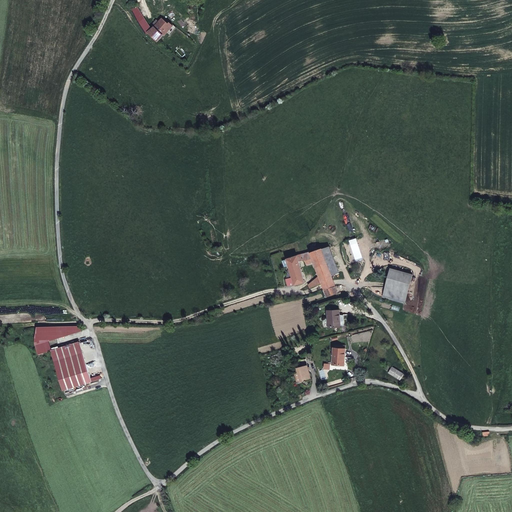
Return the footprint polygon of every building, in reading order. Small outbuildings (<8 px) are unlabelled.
[(149,33),(153,29),(137,7),(132,11),(139,23),(147,35),(149,33)] [(161,19),(153,29),(149,33),(162,43),(174,27),(171,25),(173,22),(165,17),(162,20),(161,19)] [(351,245),(357,267),(364,265),(357,243),(351,245)] [(330,249),(322,250),(331,276),(338,274),(330,249)] [(313,262),(317,274),(303,285),(305,290),(320,282),(332,280),(331,276),(322,250),(308,252),(302,254),(306,265),(313,262)] [(290,276),(283,278),(285,285),(292,284),(292,285),(302,282),(297,260),(301,259),(300,254),(285,258),(290,276)] [(335,288),(332,280),(320,282),(323,292),(335,288)] [(408,294),(389,283),(374,308),(392,320),(408,294)] [(339,328),(338,319),(338,312),(327,312),(328,328),(339,328)] [(333,365),(345,366),(346,349),(334,349),(333,365)] [(86,379),(78,350),(49,358),(57,387),(86,379)] [(307,360),(297,362),(302,382),(313,380),(309,362),(308,360),(307,360)] [(295,384),(302,382),(297,362),(294,363),(295,366),(291,367),(295,384)] [(398,382),(401,377),(390,370),(387,376),(398,382)]
